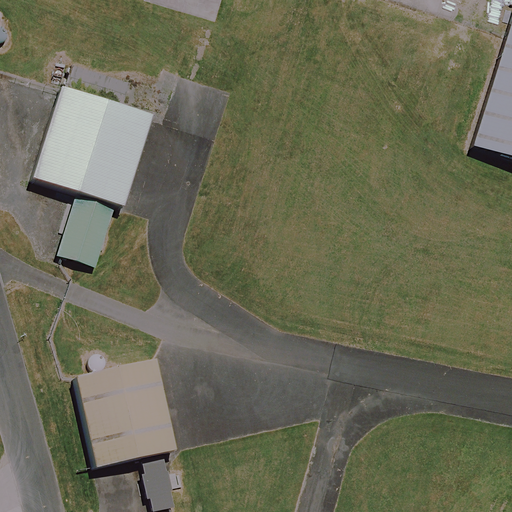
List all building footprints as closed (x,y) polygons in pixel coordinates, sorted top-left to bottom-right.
[(511,0),(509,0),(509,1),(511,1),(511,11),(504,36),(469,148),(511,162),(511,0)] [(228,96),(176,80),(161,129),(214,144),(228,96)] [(148,118),(57,89),(28,181),(73,195),(113,208),(120,210),(148,118)] [(54,258),(93,270),(113,208),(73,195),(54,258)] [(172,453),(151,361),(71,380),(92,471),(172,453)] [(164,472),(161,459),(139,463),(141,475),(138,476),(144,502),(147,501),(149,511),(160,511),(171,510),(167,492),(169,492),(169,490),(181,487),(178,473),(167,475),(166,472),(164,472)]
